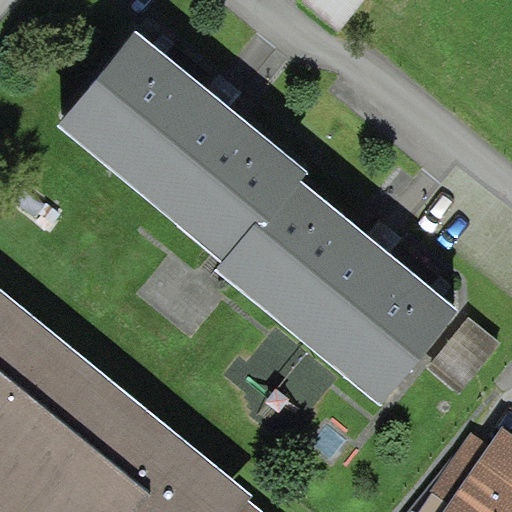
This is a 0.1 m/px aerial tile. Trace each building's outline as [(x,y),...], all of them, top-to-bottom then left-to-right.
[(303,0),(338,28),(361,0),(303,0)] [(180,214),(189,202),(237,242),(294,176),(301,168),(133,31),(63,117),(66,119),(74,109),(122,148),(113,159),(180,214)] [(384,390),(452,305),(294,176),(237,242),(224,258),(271,297),(277,290),(317,322),(311,330),(350,362),(357,353),(388,379),(381,388),(384,390)] [(217,511),(233,494),(0,303),(0,511),(217,511)] [(511,511),(511,451),(505,447),(495,462),(471,446),(446,481),(470,498),(460,511),(511,511)] [(230,511),(254,511),(240,500),(230,511)]
